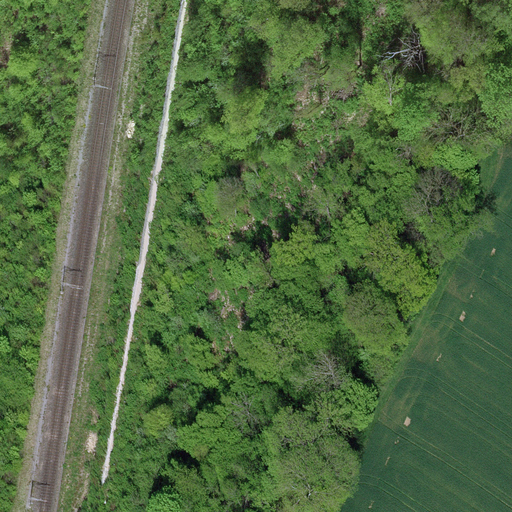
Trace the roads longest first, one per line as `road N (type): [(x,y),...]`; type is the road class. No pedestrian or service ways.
road 1 (track): [(423,0),(219,415),(170,467),(149,511)]
road 2 (track): [(339,511),(389,392),(473,231),(511,122)]
